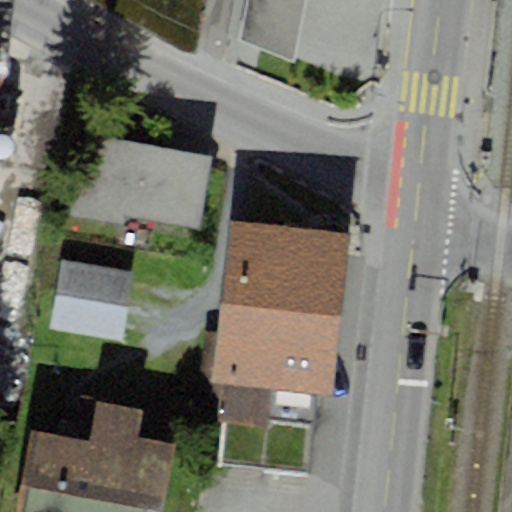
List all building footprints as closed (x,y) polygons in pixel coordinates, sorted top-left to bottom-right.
[(98,0),(194,58),(204,0),(98,0)] [(294,60),(304,0),(246,0),(239,41),(294,60)] [(129,219),(199,230),(211,157),(82,136),(70,210),(69,215),(128,225),(129,219)] [(329,397),(347,234),(230,221),(212,384),(226,386),(272,391),(329,397)] [(133,273),(60,260),(47,330),(120,343),(133,273)] [(272,391),(226,386),(222,422),(268,427),(272,391)] [(160,511),(171,456),(173,443),(138,437),(143,409),(96,401),(90,441),(29,430),(14,511),(160,511)]
